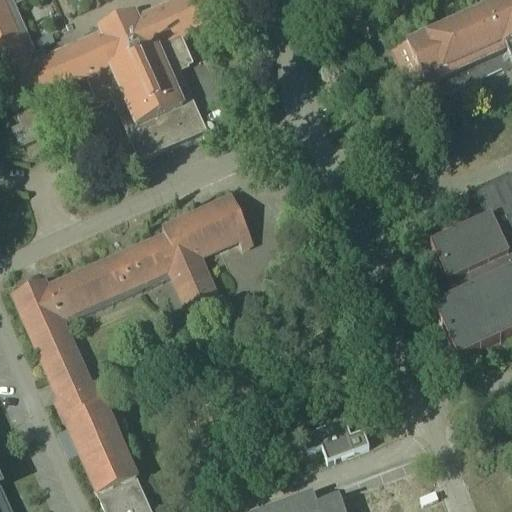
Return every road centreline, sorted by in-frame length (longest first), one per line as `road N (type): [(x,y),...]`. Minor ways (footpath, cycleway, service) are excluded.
road 1 (unclassified): [(459,511),(310,130)]
road 2 (unclassified): [(0,268),(310,130)]
road 3 (unclassified): [(310,130),(274,0)]
